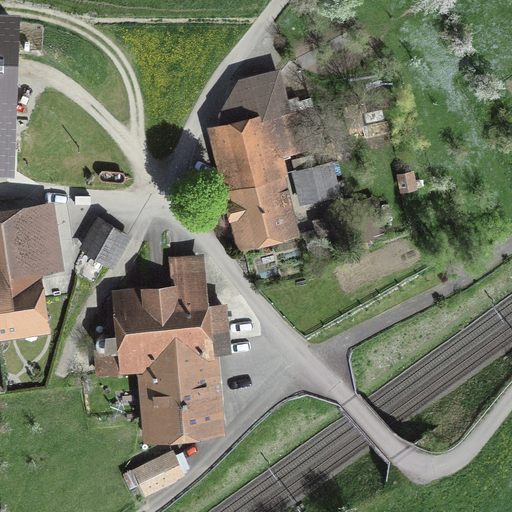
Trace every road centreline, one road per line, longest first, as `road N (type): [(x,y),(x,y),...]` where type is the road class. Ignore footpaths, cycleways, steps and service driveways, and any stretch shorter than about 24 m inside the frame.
road 1 (track): [(267,0),(211,63),(166,145),(158,194),(172,219),(306,368),(416,467),(450,465),(511,397)]
road 2 (track): [(293,353),(226,443),(145,511)]
road 3 (track): [(0,191),(158,194)]
